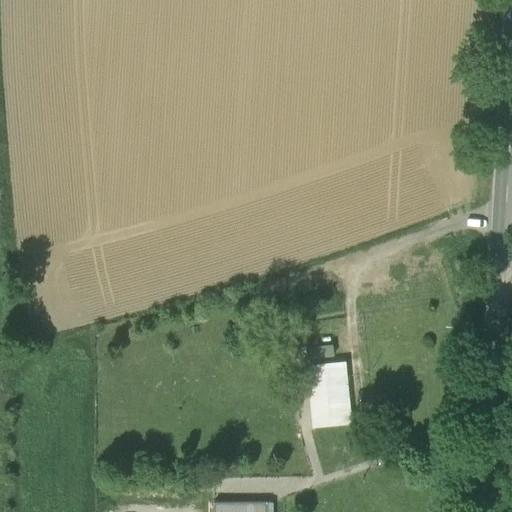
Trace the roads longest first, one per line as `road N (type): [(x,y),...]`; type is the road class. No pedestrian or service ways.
road 1 (primary): [(489,511),(511,109)]
road 2 (track): [(353,346),(352,270),(436,231),(505,216)]
